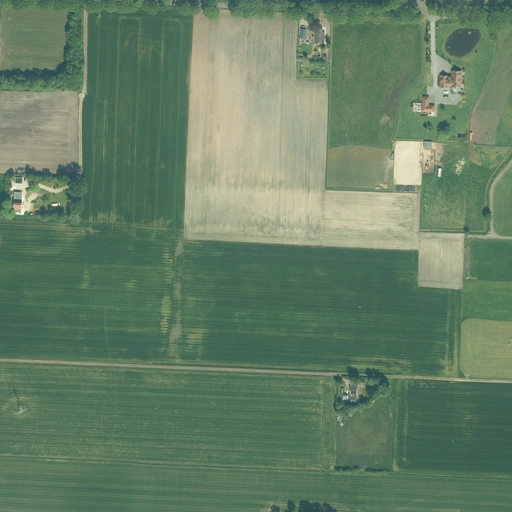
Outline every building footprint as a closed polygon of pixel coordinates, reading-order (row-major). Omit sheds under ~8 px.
[(324,44),(324,32),(322,32),(322,28),(317,28),(315,28),(315,33),(316,33),(316,36),(315,36),(315,43),(324,44)] [(440,75),(440,87),(447,87),(448,85),(451,85),(451,86),(454,86),(460,87),(460,83),(461,83),(461,77),(461,71),(452,71),(452,77),(448,77),(448,76),(440,75)] [(427,106),(428,97),(422,97),(422,111),(434,111),(434,106),(427,106)] [(13,210),(13,211),(21,212),(22,192),(14,192),(13,202),(13,210)] [(350,382),(350,385),(350,394),(343,393),(343,388),(340,388),(340,397),(348,398),(348,399),(356,400),(357,395),(357,385),(358,385),(358,382),(350,382)]
